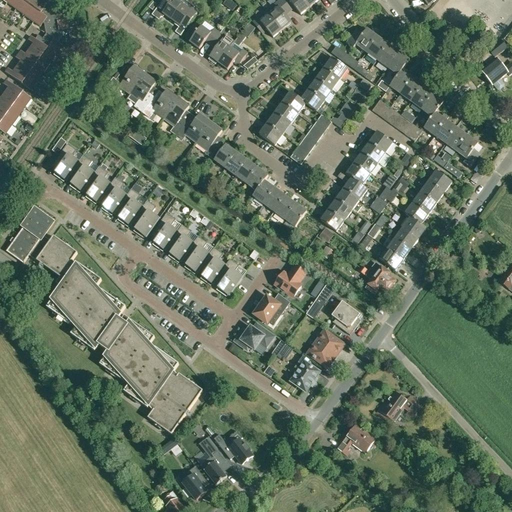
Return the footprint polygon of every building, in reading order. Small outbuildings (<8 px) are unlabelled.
[(8,0),(6,3),(15,10),(22,0),(8,0)] [(22,0),(15,10),(24,16),(36,0),(22,0)] [(34,23),(48,3),(49,0),(36,0),(24,16),(34,23)] [(162,1),(152,15),(158,20),(163,14),(171,20),(182,6),(185,1),(182,0),(165,0),(164,3),(162,1)] [(237,6),(228,0),(227,0),(224,4),(233,11),(237,6)] [(282,31),(292,23),(284,13),(288,10),(279,0),(266,11),(282,31)] [(301,16),(310,8),(303,0),(279,0),(288,10),(292,6),(301,16)] [(303,0),(310,8),(319,0),(318,0),(303,0)] [(182,6),(171,20),(179,26),(175,32),(180,36),(197,13),(193,10),(194,8),(185,1),(182,6)] [(61,11),(48,3),(34,23),(40,27),(43,24),(44,25),(44,28),(50,27),(50,31),(62,30),(68,29),(67,21),(63,21),(61,11)] [(274,38),(282,31),(266,11),(252,23),(260,32),(265,28),(274,38)] [(199,50),(204,42),(206,39),(212,44),(220,33),(214,29),(210,34),(200,27),(198,29),(194,26),(185,39),(189,42),(199,50)] [(37,36),(35,40),(56,54),(62,46),(57,43),(62,36),(62,30),(50,31),(50,27),(44,28),(45,35),(42,39),(37,36)] [(219,64),(230,49),(234,44),(235,42),(226,35),(230,31),(225,27),(220,34),(220,33),(212,44),(217,47),(208,60),(215,65),(217,63),(219,64)] [(507,43),(511,37),(511,28),(503,39),(507,43)] [(354,49),(356,46),(367,54),(378,38),(367,30),(363,36),(357,31),(347,45),(354,49)] [(56,54),(35,40),(31,36),(28,40),(33,43),(30,47),(50,62),(56,54)] [(389,46),(378,38),(367,54),(377,61),(389,46)] [(488,51),(494,59),(507,49),(500,41),(488,51)] [(234,44),(230,49),(219,64),(228,71),(235,60),(240,64),(247,54),(243,50),(234,44)] [(399,53),(389,46),(377,61),(388,69),(399,53)] [(20,51),(18,54),(44,71),(50,62),(30,47),(25,54),(20,51)] [(388,69),(398,77),(402,72),(410,61),(399,53),(388,69)] [(20,61),(16,67),(37,81),(44,71),(18,54),(15,58),(20,61)] [(354,70),(358,65),(358,64),(346,55),(341,61),(354,70)] [(332,58),(324,69),(340,80),(348,69),(332,58)] [(497,59),(488,67),(482,71),(493,86),(508,74),(509,76),(511,73),(511,63),(504,69),(497,59)] [(368,72),(358,65),(354,70),(364,78),(368,72)] [(119,87),(130,95),(145,75),(134,67),(132,70),(126,66),(116,80),(113,78),(107,87),(115,93),(119,87)] [(30,91),(37,81),(16,67),(12,72),(7,69),(5,72),(30,91)] [(332,90),(340,80),(324,69),(317,79),(332,90)] [(408,76),(402,72),(398,77),(390,88),(401,95),(415,76),(411,73),(408,76)] [(156,83),(145,75),(130,95),(127,99),(135,106),(133,108),(142,114),(148,105),(153,99),(147,95),(154,87),(156,83)] [(411,103),(423,87),(425,84),(415,76),(401,95),(411,103)] [(317,79),(309,90),(324,101),(332,90),(317,79)] [(8,88),(4,93),(25,107),(31,99),(6,80),(3,84),(8,88)] [(317,112),(324,101),(309,90),(305,87),(304,89),(307,92),(301,101),(306,104),(317,112)] [(355,91),(364,97),(367,93),(359,87),(355,91)] [(434,95),(423,87),(411,103),(422,111),(434,95)] [(154,112),(163,119),(178,99),(167,91),(164,94),(158,103),(153,99),(148,105),(142,114),(148,119),(154,112)] [(352,96),(360,102),(364,97),(355,91),(352,96)] [(25,107),(4,93),(0,98),(0,103),(18,117),(25,107)] [(298,114),(306,104),(301,101),(290,93),(283,103),(298,114)] [(444,103),(434,95),(422,111),(433,118),(436,114),(444,103)] [(267,119),(277,106),(264,97),(255,110),(267,119)] [(189,107),(178,99),(163,119),(174,127),(170,132),(176,136),(177,134),(185,123),(180,119),(186,111),(189,107)] [(372,111),(379,116),(387,105),(380,100),(372,111)] [(0,117),(12,126),(18,117),(0,103),(0,117)] [(298,114),(283,103),(275,114),(290,125),(298,114)] [(392,109),(387,105),(379,116),(384,120),(392,109)] [(339,112),(348,119),(352,113),(343,106),(339,112)] [(397,113),(392,109),(384,120),(389,123),(397,113)] [(389,123),(395,127),(402,117),(397,113),(389,123)] [(283,135),(290,125),(275,114),(267,124),(283,135)] [(436,114),(433,118),(425,129),(435,136),(446,121),(449,118),(444,114),(441,118),(436,114)] [(186,136),(196,143),(211,123),(200,115),(197,119),(191,127),(185,123),(177,134),(182,138),(181,140),(183,141),(186,136)] [(321,115),(317,121),(328,128),(332,123),(330,121),(321,115)] [(12,126),(0,117),(0,131),(5,135),(12,126)] [(400,131),(408,121),(402,117),(395,127),(400,131)] [(314,126),(324,134),(328,128),(317,121),(314,126)] [(413,125),(408,121),(400,131),(405,135),(413,125)] [(457,129),(446,121),(435,136),(445,144),(457,129)] [(211,123),(196,143),(207,152),(205,154),(210,158),(211,159),(218,148),(219,147),(214,143),(218,137),(220,135),(222,131),(211,123)] [(28,124),(25,128),(31,133),(34,129),(28,124)] [(275,146),(283,135),(267,124),(260,135),(275,146)] [(417,127),(413,125),(405,135),(409,138),(417,127)] [(320,139),(324,134),(314,126),(310,131),(320,139)] [(422,132),(417,127),(409,138),(415,142),(422,132)] [(457,129),(445,144),(456,152),(468,137),(457,129)] [(130,135),(129,136),(143,146),(144,145),(147,140),(133,130),(130,135)] [(306,136),(317,144),(320,139),(310,131),(306,136)] [(385,154),(393,143),(377,132),(369,143),(385,154)] [(313,149),(317,144),(306,136),(302,142),(313,149)] [(478,144),(468,137),(456,152),(467,160),(464,163),(470,168),(480,155),(474,151),(478,144)] [(61,139),(52,151),(54,152),(56,153),(57,151),(60,152),(67,143),(61,139)] [(95,141),(92,146),(97,150),(100,145),(95,141)] [(302,142),(298,147),(309,155),(313,149),(302,142)] [(369,143),(361,154),(377,165),(385,154),(369,143)] [(58,171),(57,172),(58,172),(61,174),(58,178),(64,182),(65,180),(67,181),(69,178),(79,163),(72,158),(77,151),(68,145),(52,167),(53,167),(58,171)] [(221,150),(218,148),(211,159),(209,161),(210,162),(212,159),(225,169),(237,153),(226,145),(221,150)] [(305,160),(309,155),(298,147),(294,152),(305,160)] [(305,160),(294,152),(290,158),(301,165),(305,160)] [(247,161),(237,153),(225,169),(227,170),(235,176),(247,161)] [(361,154),(354,164),(370,176),(377,165),(361,154)] [(400,160),(398,163),(400,165),(405,169),(412,158),(407,154),(402,162),(400,160)] [(77,185),(74,189),(80,193),(81,191),(83,192),(85,190),(95,175),(95,174),(88,169),(93,162),(84,156),(79,163),(69,178),(74,182),(74,183),(74,184),(74,183),(77,185)] [(433,161),(443,168),(447,163),(437,156),(433,161)] [(258,169),(247,161),(235,176),(246,184),(258,169)] [(461,174),(447,163),(443,168),(458,179),(461,174)] [(346,174),(352,178),(362,186),(370,176),(354,164),(346,174)] [(111,186),(111,185),(104,180),(109,174),(100,167),(95,174),(95,175),(85,190),(90,194),(90,195),(90,194),(93,196),(90,200),(96,205),(97,203),(99,204),(101,201),(111,186)] [(268,176),(258,169),(246,184),(256,192),(264,181),(268,176)] [(435,173),(429,182),(444,193),(452,183),(436,171),(435,173)] [(476,185),(478,182),(482,176),(477,172),(470,181),(476,185)] [(389,175),(386,180),(393,184),(396,180),(389,175)] [(106,205),(106,206),(109,207),(106,211),(112,216),(113,214),(115,215),(117,212),(127,197),(120,192),(125,185),(121,182),(123,180),(120,177),(118,180),(116,179),(111,185),(111,186),(101,201),(106,205)] [(344,189),(360,200),(368,190),(362,186),(352,178),(344,189)] [(255,199),(263,205),(275,189),(264,181),(256,192),(253,197),(255,199)] [(436,204),(444,193),(429,182),(421,193),(436,204)] [(399,183),(394,189),(399,192),(399,191),(402,194),(406,189),(399,183)] [(164,192),(158,188),(153,194),(160,199),(164,192)] [(382,200),(385,202),(386,199),(392,192),(387,188),(379,198),(382,200)] [(263,205),(264,205),(259,212),(261,213),(266,207),(274,212),(285,196),(275,189),(263,205)] [(344,189),(337,199),(352,211),(360,200),(344,189)] [(398,193),(399,192),(394,189),(392,192),(386,199),(391,203),(399,194),(398,193)] [(136,203),(140,197),(141,196),(132,190),(127,197),(117,212),(122,216),(122,217),(122,218),(122,217),(125,219),(122,223),(128,227),(129,225),(131,226),(133,224),(143,208),(136,203)] [(436,204),(421,193),(413,203),(429,215),(436,204)] [(284,220),(296,204),(285,196),(274,212),(274,213),(272,216),(274,218),(276,214),(284,220)] [(337,199),(329,210),(345,221),(352,211),(337,199)] [(145,236),(147,237),(159,220),(152,214),(157,208),(148,201),(143,208),(133,224),(138,228),(138,229),(138,228),(141,230),(138,234),(144,238),(145,236)] [(383,209),(373,202),(369,208),(379,215),(381,212),(382,210),(383,209)] [(421,225),(429,215),(413,203),(405,214),(406,214),(411,218),(421,225)] [(190,214),(194,206),(189,204),(185,212),(190,214)] [(307,212),(296,204),(284,220),(295,228),(307,212)] [(195,219),(199,214),(194,210),(190,215),(195,219)] [(345,221),(329,210),(321,221),(336,232),(345,221)] [(126,308),(119,303),(117,305),(107,298),(109,296),(102,291),(101,293),(96,288),(102,281),(95,276),(93,278),(83,271),(85,269),(78,264),(76,266),(72,261),(78,254),(71,249),(69,251),(59,244),(61,242),(54,237),(51,242),(43,236),(55,220),(54,220),(53,222),(36,211),(14,242),(7,252),(24,264),(29,256),(34,259),(61,279),(57,284),(62,287),(47,308),(54,313),(55,310),(65,318),(64,320),(71,325),(72,322),(76,327),(71,335),(78,340),(79,337),(90,344),(88,347),(95,352),(99,345),(109,352),(100,365),(107,370),(108,368),(118,375),(117,377),(124,382),(125,380),(129,384),(124,392),(131,397),(132,395),(143,402),(141,404),(148,409),(149,407),(154,411),(148,419),(155,424),(157,422),(167,429),(165,431),(172,436),(187,414),(203,392),(196,387),(195,389),(185,382),(186,380),(179,375),(178,377),(173,372),(179,365),(172,360),(170,362),(160,355),(162,353),(155,348),(154,350),(149,346),(155,338),(148,333),(146,335),(136,328),(138,326),(131,321),(128,326),(123,323),(118,319),(126,308)] [(160,243),(157,248),(163,252),(164,250),(166,251),(168,248),(178,233),(171,228),(176,220),(167,214),(151,237),(157,241),(156,242),(157,242),(160,243)] [(406,224),(403,228),(418,240),(426,229),(421,225),(411,218),(406,214),(401,221),(406,224)] [(201,223),(206,227),(210,222),(204,218),(201,223)] [(206,227),(205,228),(210,232),(215,225),(210,222),(206,227)] [(173,252),(172,253),(173,254),(173,253),(176,255),(173,259),(179,263),(180,261),(182,262),(184,260),(194,244),(187,239),(191,232),(182,226),(178,233),(168,248),(173,252)] [(418,240),(403,228),(395,239),(411,250),(418,240)] [(189,264),(188,265),(189,265),(192,266),(189,270),(195,275),(196,273),(198,274),(199,271),(210,256),(210,255),(203,250),(207,244),(198,237),(194,244),(184,260),(189,264)] [(403,261),(411,250),(395,239),(388,249),(403,261)] [(462,245),(463,254),(471,253),(470,245),(462,245)] [(321,255),(325,258),(331,250),(326,247),(321,255)] [(210,256),(199,271),(205,275),(204,276),(205,276),(208,277),(205,282),(211,286),(212,284),(214,285),(215,282),(226,267),(219,262),(223,255),(214,249),(210,255),(210,256)] [(362,249),(359,253),(365,257),(368,253),(362,249)] [(403,261),(388,249),(380,260),(395,272),(403,261)] [(255,261),(258,257),(259,254),(254,251),(250,258),(255,261)] [(226,267),(215,282),(221,286),(220,287),(221,288),(221,287),(224,289),(221,293),(227,297),(228,295),(230,296),(242,278),(235,273),(239,266),(230,260),(226,267)] [(391,288),(396,281),(392,278),(391,279),(388,277),(390,274),(382,268),(381,268),(376,264),(370,273),(372,274),(391,288)] [(511,264),(499,284),(511,292),(511,264)] [(284,274),(276,285),(294,298),(302,286),(299,284),(306,274),(296,267),(289,277),(284,274)] [(10,269),(5,276),(13,281),(18,274),(10,269)] [(383,299),(391,288),(372,274),(369,278),(372,281),(366,289),(375,295),(377,292),(380,295),(379,296),(383,299)] [(322,292),(327,286),(320,281),(316,287),(322,292)] [(313,320),(333,290),(327,285),(327,286),(322,292),(307,315),(313,320)] [(267,297),(262,304),(254,316),(267,325),(268,324),(273,328),(290,303),(278,295),(274,302),(267,297)] [(507,308),(497,301),(494,305),(504,312),(507,308)] [(343,303),(333,316),(332,317),(336,320),(333,323),(345,332),(348,328),(353,332),(361,322),(357,319),(359,316),(360,316),(343,303)] [(247,351),(250,347),(255,351),(260,343),(267,348),(274,338),(257,325),(254,330),(251,328),(247,333),(244,330),(235,342),(247,351)] [(327,368),(333,359),(343,345),(326,332),(309,355),(314,358),(313,359),(315,361),(316,360),(327,368)] [(281,341),(272,355),(276,358),(286,344),(281,341)] [(317,381),(315,379),(320,373),(307,364),(310,361),(304,357),(295,370),(298,372),(291,382),(306,392),(310,386),(313,388),(317,381)] [(269,367),(264,374),(271,378),(276,371),(269,367)] [(394,422),(394,423),(404,408),(409,412),(406,415),(413,420),(421,408),(415,403),(417,401),(410,396),(407,401),(399,396),(398,398),(393,394),(386,404),(384,403),(376,413),(392,425),(394,422)] [(336,449),(347,457),(352,450),(349,448),(352,444),(366,454),(372,446),(375,448),(381,439),(370,432),(369,434),(357,426),(348,437),(343,434),(339,441),(341,442),(336,449)] [(210,437),(214,434),(209,428),(205,431),(210,437)] [(202,430),(196,434),(200,438),(205,434),(202,430)] [(242,466),(253,457),(249,452),(251,450),(246,444),(245,446),(241,441),(240,440),(236,443),(233,439),(227,444),(225,442),(220,435),(214,440),(231,461),(236,457),(242,466)] [(171,451),(177,446),(178,445),(174,439),(160,450),(164,456),(171,451)] [(227,464),(227,463),(207,439),(199,445),(210,459),(201,466),(204,471),(204,472),(205,471),(216,485),(215,486),(216,486),(221,482),(221,483),(223,482),(222,481),(227,477),(226,477),(223,474),(220,469),(227,464)] [(204,489),(201,485),(206,481),(196,467),(186,475),(190,479),(183,484),(197,501),(207,493),(204,489)] [(155,489),(160,496),(166,492),(161,485),(155,489)] [(168,498),(165,500),(170,506),(167,508),(170,511),(186,511),(178,500),(175,502),(169,494),(167,496),(168,498)]
